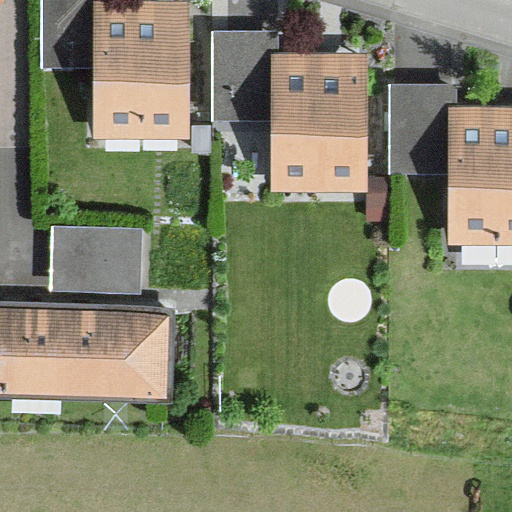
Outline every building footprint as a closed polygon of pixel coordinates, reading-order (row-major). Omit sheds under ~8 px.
[(185,124),(185,0),(99,0),(100,123),(185,124)] [(361,178),(361,51),(276,51),(276,178),(361,178)] [(511,231),(511,103),(456,104),(456,231),(511,231)] [(56,208),(53,277),(145,280),(148,211),(56,208)] [(165,310),(0,305),(0,379),(162,384),(165,310)]
